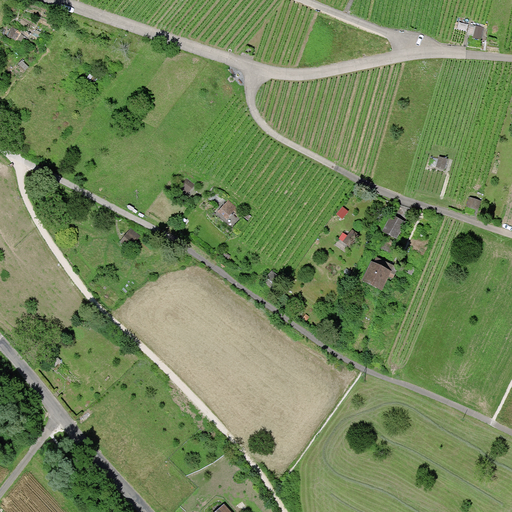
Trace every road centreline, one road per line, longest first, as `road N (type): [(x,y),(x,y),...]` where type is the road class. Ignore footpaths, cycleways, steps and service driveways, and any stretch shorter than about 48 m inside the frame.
road 1 (track): [(511,432),(361,367),(170,235),(0,148)]
road 2 (track): [(21,159),(22,188),(42,234),(75,283),(219,421),(283,511)]
road 3 (unclassified): [(254,65),(249,91),(272,131),(363,183),(511,235)]
road 4 (unclassified): [(511,55),(426,45),(304,71),(254,65)]
road 5 (unclassified): [(254,65),(56,0)]
road 6 (track): [(301,0),(426,45)]
road 7 (unclassified): [(147,511),(65,416)]
